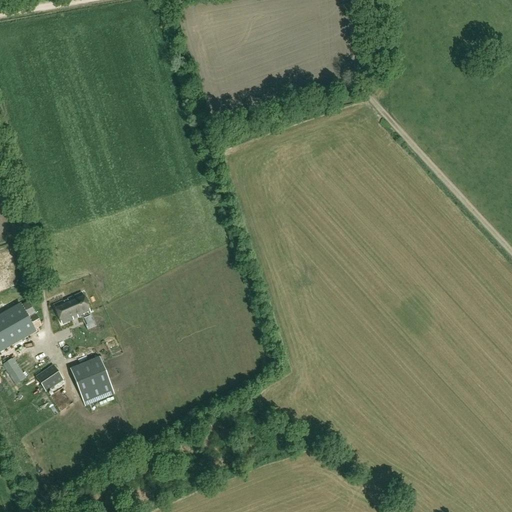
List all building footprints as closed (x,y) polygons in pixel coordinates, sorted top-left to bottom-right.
[(82,294),(54,305),(62,324),(89,312),(82,294)] [(0,349),(42,325),(28,301),(0,317),(0,349)] [(70,360),(100,347),(92,330),(62,343),(70,360)] [(85,406),(114,394),(99,357),(69,369),(85,406)] [(65,383),(63,380),(53,365),(36,377),(45,391),(58,383),(61,386),(65,383)]
